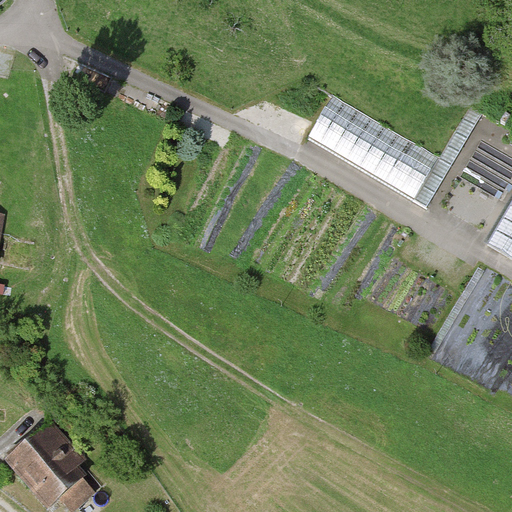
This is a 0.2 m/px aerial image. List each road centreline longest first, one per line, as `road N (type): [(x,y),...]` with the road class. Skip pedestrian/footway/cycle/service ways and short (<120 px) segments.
road 1 (track): [(471,511),(182,339),(112,284),(74,235),(63,199),(44,36)]
road 2 (track): [(74,235),(69,267),(81,333),(202,511)]
